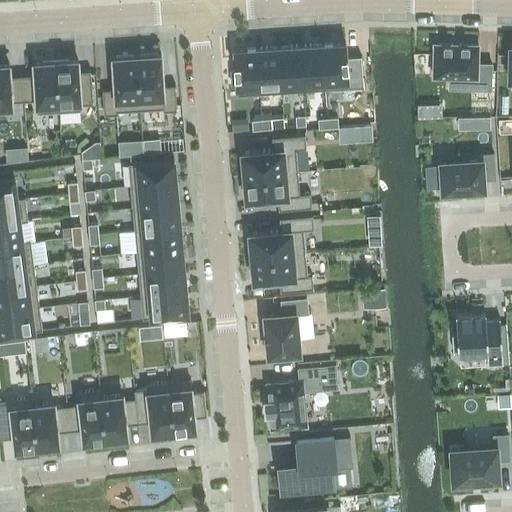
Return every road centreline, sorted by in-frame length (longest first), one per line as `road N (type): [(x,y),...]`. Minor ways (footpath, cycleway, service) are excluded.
road 1 (residential): [(237,455),(198,13)]
road 2 (residential): [(0,480),(237,455)]
road 3 (residential): [(440,1),(225,12)]
road 4 (residential): [(198,13),(0,26)]
road 5 (residential): [(511,272),(452,276),(452,222),(511,219)]
